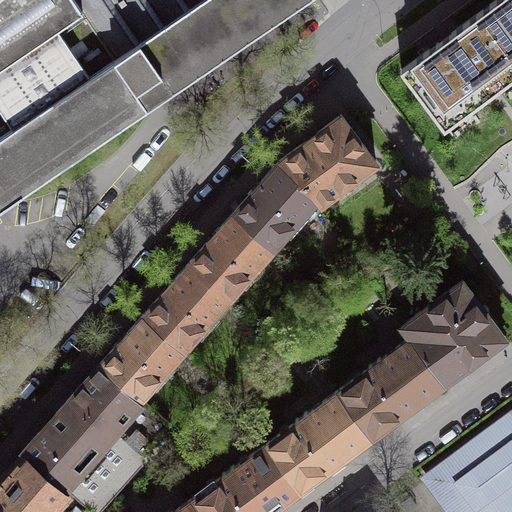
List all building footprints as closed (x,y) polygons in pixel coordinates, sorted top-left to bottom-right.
[(0,0),(0,205),(147,105),(114,56),(196,0),(0,0)] [(279,16),(302,0),(196,0),(114,56),(147,105),(251,35),(279,16)] [(511,0),(495,0),(446,37),(401,69),(444,128),(511,77),(511,0)] [(310,137),(279,160),(312,190),(321,201),(376,161),(341,114),(310,137)] [(256,186),(234,211),(273,246),(316,197),(320,202),(321,201),(312,190),(279,160),(256,186)] [(273,246),(234,211),(212,236),(189,261),(229,296),(273,246)] [(167,287),(144,312),(184,347),(229,296),(189,261),(167,287)] [(462,278),(403,322),(445,379),(464,364),(504,335),(462,278)] [(184,347),(144,312),(122,337),(99,363),(168,423),(169,422),(140,397),(184,347)] [(369,365),(339,388),(371,433),(408,406),(445,379),(403,322),(402,323),(411,335),(381,357),(380,356),(369,364),(369,365)] [(40,430),(23,449),(90,508),(89,508),(93,511),(99,511),(143,463),(142,453),(168,423),(99,363),(95,368),(56,413),(48,422),(40,431),(40,430)] [(296,419),(265,442),(298,487),(335,460),(371,433),(339,388),(308,411),(307,410),(295,418),(296,419)] [(511,415),(480,440),(429,477),(454,511),(488,511),(483,504),(511,482),(511,415)] [(223,473),(192,496),(203,511),(263,511),(298,487),(265,442),(235,465),(234,464),(222,472),(223,473)] [(0,511),(84,511),(89,508),(90,508),(23,449),(22,450),(23,451),(0,476),(0,511)] [(203,511),(192,496),(170,511),(203,511)]
